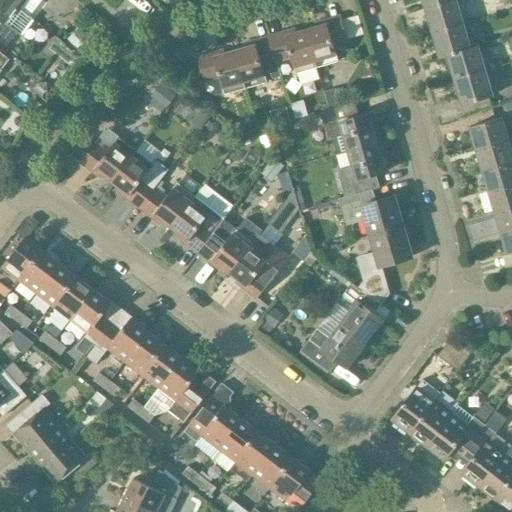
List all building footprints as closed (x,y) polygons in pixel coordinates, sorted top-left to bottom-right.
[(8,0),(0,0),(0,40),(7,46),(17,33),(22,36),(34,20),(19,8),(8,0)] [(8,0),(19,8),(25,0),(8,0)] [(457,0),(450,0),(427,6),(434,31),(464,23),(457,0)] [(308,30),(318,66),(339,60),(334,43),(349,39),(342,14),(316,22),(318,27),(308,30)] [(464,23),(434,31),(441,56),(449,53),(471,47),(464,23)] [(318,66),(308,30),(298,33),(296,28),(267,36),(275,60),(277,60),(292,55),(297,72),(318,66)] [(281,77),(277,60),(275,60),(267,36),(244,43),(246,49),(235,52),(246,87),(268,81),(263,64),(268,62),(273,79),(281,77)] [(471,47),(449,53),(456,78),(486,69),(478,44),(471,47)] [(246,87),(235,52),(227,54),(225,49),(199,56),(206,81),(221,76),(226,93),(246,87)] [(0,72),(1,71),(10,60),(0,52),(0,72)] [(486,69),(456,78),(463,102),(493,94),(486,69)] [(175,95),(165,86),(155,98),(165,106),(175,95)] [(329,110),(341,107),(337,94),(331,90),(324,92),(329,110)] [(337,154),(349,151),(348,150),(378,141),(370,112),(358,115),(354,103),(320,113),(328,140),(333,139),(337,154)] [(208,115),(201,110),(194,120),(201,125),(208,115)] [(475,148),(509,138),(503,116),(469,126),(475,148)] [(253,118),(232,125),(240,136),(257,130),(253,118)] [(217,134),(216,123),(207,123),(208,134),(217,134)] [(511,147),(509,138),(475,148),(482,169),(511,159),(511,147)] [(116,181),(138,152),(121,139),(111,152),(98,142),(82,162),(104,179),(108,175),(116,181)] [(348,150),(349,151),(353,166),(337,170),(344,196),(372,188),(373,189),(380,187),(376,173),(386,170),(378,141),(348,150)] [(138,152),(116,181),(123,187),(120,191),(141,207),(157,187),(156,187),(161,180),(169,170),(156,160),(153,164),(138,152)] [(273,178),(283,165),(274,158),(264,171),(273,178)] [(511,159),(482,169),(488,190),(511,182),(511,159)] [(157,187),(141,207),(162,224),(166,219),(174,225),(196,197),(196,196),(178,182),(178,183),(168,196),(163,192),(157,187)] [(511,182),(488,190),(494,211),(511,205),(511,182)] [(203,188),(174,225),(183,232),(179,236),(201,253),(232,211),(203,188)] [(340,198),(339,199),(347,226),(367,220),(371,235),(402,226),(393,195),(376,200),(373,189),(372,188),(344,196),(345,197),(340,198)] [(511,205),(494,211),(500,232),(511,228),(511,205)] [(226,220),(201,253),(222,269),(226,264),(234,270),(260,235),(259,235),(261,232),(244,218),(236,228),(226,220)] [(402,226),(371,235),(376,252),(356,258),(363,281),(359,286),(383,303),(390,293),(382,264),(411,256),(402,226)] [(511,228),(500,232),(506,253),(511,251),(511,228)] [(255,242),(234,270),(242,277),(239,281),(259,297),(289,258),(276,248),(260,235),(255,242)] [(20,279),(43,248),(26,236),(3,266),(20,279)] [(292,253),(303,261),(311,251),(304,236),(292,253)] [(43,248),(20,279),(37,293),(61,262),(43,248)] [(61,262),(37,293),(54,305),(77,275),(61,262)] [(77,275),(54,305),(71,318),(94,287),(77,275)] [(383,303),(359,286),(358,287),(352,282),(336,303),(349,312),(340,324),(366,343),(385,318),(376,312),(383,303)] [(94,287),(71,318),(88,331),(76,349),(85,356),(95,344),(112,322),(103,315),(113,302),(94,287)] [(11,304),(5,313),(16,321),(22,312),(11,304)] [(26,329),(33,320),(22,312),(16,321),(26,329)] [(112,322),(95,344),(105,352),(109,347),(126,360),(149,329),(132,316),(121,329),(112,322)] [(0,340),(2,343),(12,332),(0,320),(0,340)] [(331,371),(339,360),(349,367),(366,343),(340,324),(331,337),(319,328),(302,350),(331,371)] [(149,329),(126,360),(142,372),(166,342),(149,329)] [(46,330),(39,338),(50,346),(56,338),(46,330)] [(29,348),(33,343),(21,333),(13,340),(23,353),(29,348)] [(453,335),(438,355),(458,370),(473,351),(453,335)] [(61,355),(67,346),(56,338),(50,346),(61,355)] [(166,342),(142,372),(160,386),(183,355),(166,342)] [(160,386),(144,406),(155,415),(169,410),(184,422),(210,389),(195,377),(201,369),(183,355),(160,386)] [(4,369),(0,372),(0,411),(3,416),(26,395),(4,369)] [(99,372),(93,380),(104,388),(110,380),(99,372)] [(424,379),(392,421),(409,434),(441,392),(424,379)] [(115,396),(121,388),(110,380),(104,388),(115,396)] [(441,392),(409,434),(427,447),(459,405),(461,403),(443,389),(441,392)] [(106,398),(97,391),(91,400),(100,406),(106,398)] [(24,410),(31,419),(15,432),(29,448),(58,423),(45,407),(50,403),(43,394),(24,410)] [(202,434),(203,434),(220,447),(243,417),(226,404),(224,406),(211,395),(188,425),(189,426),(185,431),(197,441),(202,434)] [(134,398),(128,406),(138,414),(144,406),(134,398)] [(459,405),(427,447),(444,460),(453,448),(462,455),(484,425),(459,405)] [(149,423),(155,415),(144,406),(138,414),(149,423)] [(220,447),(211,458),(228,471),(230,468),(236,460),(259,430),(243,417),(220,447)] [(58,423),(29,448),(42,465),(72,440),(58,423)] [(470,461),(460,473),(479,487),(511,445),(484,425),(462,455),(470,461)] [(247,481),(253,473),(254,474),(276,443),(259,430),(236,460),(230,468),(247,481)] [(91,452),(86,456),(72,440),(42,465),(57,482),(73,469),(80,477),(98,461),(91,452)] [(276,443),(254,474),(271,487),(294,457),(276,443)] [(511,446),(511,445),(479,487),(496,500),(511,479),(511,446)] [(294,457),(271,487),(301,510),(320,485),(308,476),(312,471),(294,457)] [(188,465),(182,473),(193,482),(200,474),(188,465)] [(135,476),(125,497),(155,511),(170,511),(182,487),(159,469),(152,485),(135,476)] [(217,487),(200,474),(193,482),(210,495),(217,487)] [(511,511),(511,479),(496,500),(511,511)] [(222,491),(216,500),(227,508),(234,500),(222,491)] [(155,511),(125,497),(117,511),(155,511)] [(227,508),(224,511),(249,511),(234,500),(227,508)]
